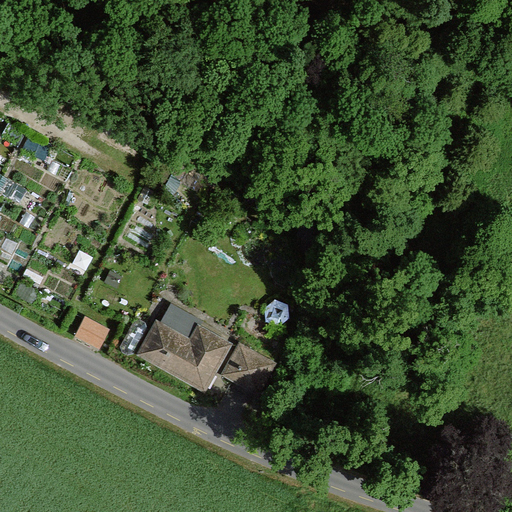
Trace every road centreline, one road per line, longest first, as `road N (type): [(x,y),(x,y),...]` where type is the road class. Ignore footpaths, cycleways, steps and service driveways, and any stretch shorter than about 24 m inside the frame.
road 1 (unclassified): [(0,316),(244,440),(430,511)]
road 2 (track): [(466,0),(480,28),(479,59),(412,237)]
